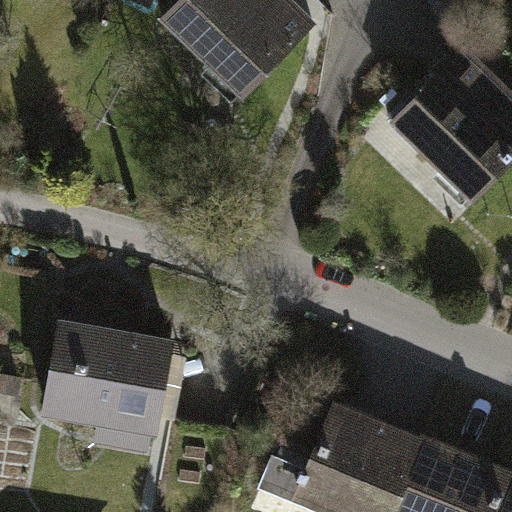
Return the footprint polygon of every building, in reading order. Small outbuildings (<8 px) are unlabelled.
[(294,0),(165,0),(156,10),(210,60),(201,71),(237,104),(316,20),(294,0)] [(511,94),(453,38),(382,112),(438,165),(429,175),(464,209),(511,159),(511,94)] [(192,336),(57,312),(40,407),(94,417),(89,445),(169,459),(192,336)] [(254,483),(324,511),(380,511),(416,424),(330,389),(301,460),(269,447),(254,483)] [(511,462),(416,424),(381,511),(385,511),(492,511),(511,462)] [(511,511),(511,462),(492,511),(511,511)]
